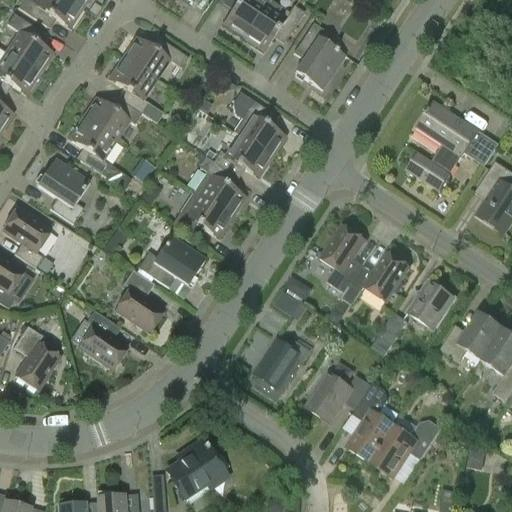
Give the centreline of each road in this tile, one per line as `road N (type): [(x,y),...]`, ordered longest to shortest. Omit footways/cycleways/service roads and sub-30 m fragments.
road 1 (residential): [(0,182),(111,12),(135,12),(342,147)]
road 2 (residential): [(191,376),(330,166)]
road 3 (residential): [(511,287),(330,166)]
road 4 (residential): [(0,436),(83,438),(191,376)]
road 5 (residential): [(191,376),(295,453),(316,491),(313,511)]
road 6 (residential): [(342,147),(439,0)]
